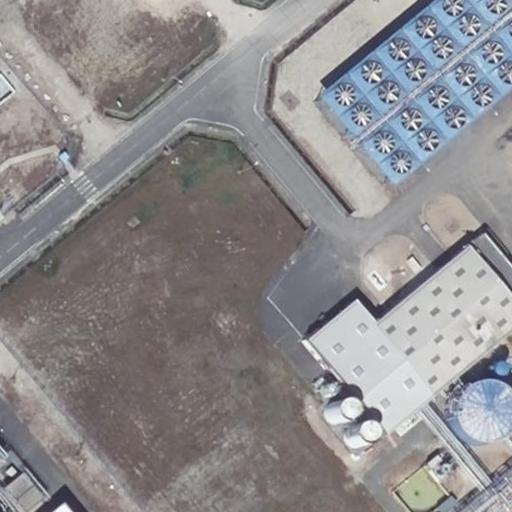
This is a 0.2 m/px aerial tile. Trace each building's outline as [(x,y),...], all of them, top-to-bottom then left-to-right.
[(404,166),(511,74),(511,0),(430,0),(333,82),(404,166)] [(463,365),(511,325),(511,278),(474,233),(366,322),(347,299),(297,340),(377,439),(461,367),(463,365)] [(438,393),(455,445),(505,430),(489,378),(438,393)] [(0,485),(0,491),(14,511),(22,511),(42,498),(21,470),(0,485)] [(65,511),(55,500),(40,511),(65,511)]
